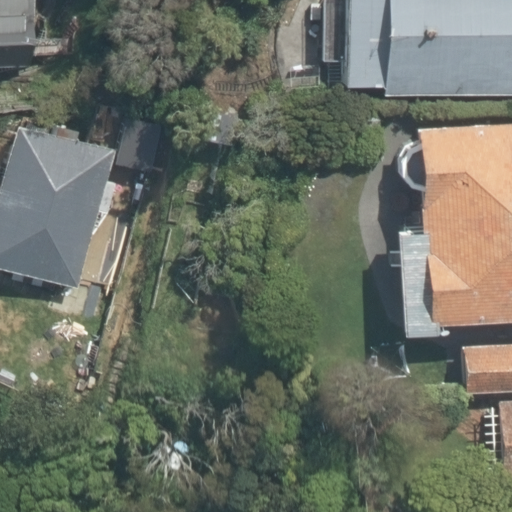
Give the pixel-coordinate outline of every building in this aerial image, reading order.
[(0,0),(0,65),(31,65),(29,0),(0,0)] [(511,0),(314,0),(312,75),(511,81),(511,0)] [(511,104),(396,110),(407,313),(511,307),(511,104)] [(110,140),(8,114),(0,145),(0,264),(72,283),(110,140)] [(511,340),(456,341),(456,390),(511,390),(511,340)] [(511,511),(511,398),(500,398),(508,511),(511,511)]
